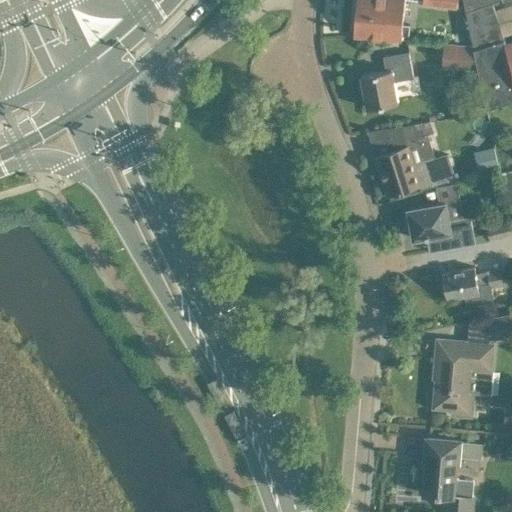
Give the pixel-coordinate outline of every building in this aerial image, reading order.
[(404,0),(356,0),(354,33),(408,38),(409,24),(403,23),(404,0)] [(463,0),(466,10),(493,1),(495,0),(463,0)] [(490,106),(511,99),(511,40),(506,43),(493,1),(466,10),(475,44),(481,69),(490,106)] [(475,44),(445,42),(443,66),(481,69),(475,44)] [(385,69),(361,73),(367,107),(398,101),(394,80),(413,76),(408,50),(402,51),(383,55),(385,69)] [(479,93),(468,95),(470,106),(482,104),(479,93)] [(376,154),(375,154),(388,194),(419,184),(421,189),(440,183),(456,177),(448,152),(436,156),(432,157),(425,135),(429,134),(425,121),(420,122),(398,125),(399,130),(404,145),(376,154)] [(493,147),(472,152),(477,171),(498,166),(493,147)] [(511,172),(503,175),(511,212),(511,172)] [(412,228),(413,237),(450,230),(453,246),(475,242),(470,215),(449,218),(446,200),(408,207),(409,212),(405,213),(408,228),(412,228)] [(501,222),(487,226),(488,232),(490,240),(511,234),(511,226),(511,220),(501,222)] [(475,266),(442,271),(447,297),(479,291),(478,283),(489,281),(490,286),(507,283),(504,266),(476,271),(475,266)] [(511,313),(487,317),(489,336),(511,331),(511,313)] [(493,371),(495,343),(437,338),(435,364),(439,364),(438,376),(436,376),(433,406),(453,407),(453,414),(473,416),(475,390),(481,391),(483,370),(493,371)] [(470,432),(470,440),(479,441),(480,432),(470,432)] [(446,510),(466,511),(471,511),(474,478),(455,477),(458,440),(428,437),(424,492),(447,494),(446,510)]
